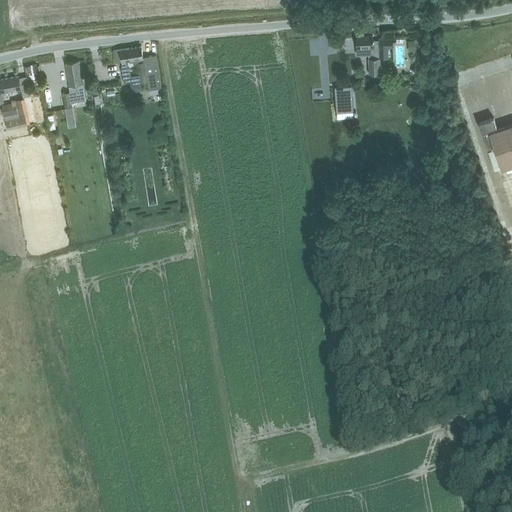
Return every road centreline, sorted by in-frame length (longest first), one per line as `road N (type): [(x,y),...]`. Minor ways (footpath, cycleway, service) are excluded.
road 1 (track): [(161,36),(193,216),(309,191),(354,451)]
road 2 (unclassified): [(0,60),(45,48),(511,0)]
road 3 (track): [(354,451),(240,480),(245,511)]
